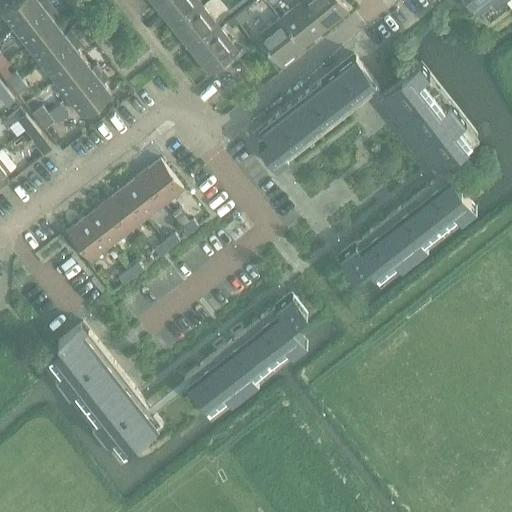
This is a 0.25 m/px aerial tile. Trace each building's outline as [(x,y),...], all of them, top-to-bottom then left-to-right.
[(12,0),(0,9),(14,27),(49,0),(49,1),(50,0),(12,0)] [(49,0),(14,27),(27,44),(57,21),(50,12),(55,8),(49,1),(49,0)] [(198,0),(158,0),(154,3),(172,26),(201,3),(198,0)] [(298,0),(278,16),(301,44),(324,26),(302,0),(298,0)] [(302,0),(324,26),(347,8),(340,0),(302,0)] [(471,0),(478,9),(489,0),(490,0),(496,7),(505,0),(471,0)] [(201,3),(172,26),(190,48),(219,26),(201,3)] [(248,9),(239,16),(244,23),(253,15),(248,9)] [(233,16),(227,21),(232,27),(238,22),(233,16)] [(278,63),(301,44),(278,16),(255,34),(278,63)] [(57,21),(27,44),(41,61),(83,28),(79,22),(71,29),(69,27),(64,31),(57,21)] [(190,48),(208,72),(237,49),(219,26),(190,48)] [(83,28),(41,61),(54,78),(84,56),(76,46),(89,36),(83,28)] [(270,135),(260,142),(278,166),(288,158),(290,157),(319,134),(349,111),(349,110),(373,91),(380,87),(380,86),(354,53),(324,77),(293,101),(262,126),(263,127),(270,135)] [(84,56),(54,78),(68,95),(103,68),(96,61),(91,65),(84,56)] [(378,97),(377,98),(396,122),(415,146),(434,170),(435,170),(441,165),(460,150),(467,144),(472,140),(461,125),(466,121),(459,112),(451,101),(451,102),(445,106),(435,92),(424,78),(429,74),(421,63),(416,68),(410,72),(394,84),(384,92),(378,97)] [(103,68),(68,95),(81,112),(110,90),(103,80),(108,76),(103,68)] [(17,70),(7,78),(11,84),(21,76),(17,70)] [(21,76),(11,84),(18,93),(28,85),(21,76)] [(0,92),(0,95),(8,105),(16,99),(6,87),(0,92)] [(43,104),(33,111),(39,119),(59,103),(49,111),(43,104)] [(59,103),(39,119),(45,126),(55,119),(59,123),(69,115),(59,103)] [(20,118),(26,126),(33,121),(26,113),(20,118)] [(26,126),(35,138),(33,140),(43,152),(52,146),(41,133),(42,132),(33,121),(26,126)] [(0,147),(0,177),(16,165),(1,146),(0,147)] [(140,171),(164,201),(182,186),(159,157),(140,171)] [(340,254),(339,254),(355,275),(370,263),(372,265),(374,268),(376,271),(380,275),(397,261),(402,267),(415,256),(429,246),(424,240),(441,227),(457,214),(462,220),(476,208),(473,204),(468,198),(446,170),(446,171),(439,176),(429,184),(415,195),(401,206),(397,209),(385,218),(372,228),(368,231),(357,240),(354,243),(340,254)] [(122,185),(145,215),(164,201),(140,171),(122,185)] [(104,199),(127,229),(145,215),(122,185),(104,199)] [(86,214),(109,243),(127,229),(104,199),(86,214)] [(181,207),(173,212),(184,225),(191,220),(181,207)] [(90,258),(109,243),(86,214),(67,228),(90,258)] [(184,225),(189,232),(199,224),(194,218),(191,220),(184,225)] [(175,232),(165,240),(170,246),(180,238),(175,232)] [(155,247),(160,254),(170,246),(165,240),(155,247)] [(139,260),(129,268),(134,274),(144,267),(139,260)] [(119,276),(124,282),(134,274),(129,268),(119,276)] [(200,364),(185,376),(190,383),(207,403),(210,408),(228,394),(232,401),(246,390),(260,379),(255,373),(272,360),(288,347),(293,353),(307,341),(303,336),(299,331),(297,329),(295,326),(293,323),(308,312),(292,291),(291,292),(277,303),(275,305),(264,313),(260,317),(246,328),(232,338),(228,342),(216,351),(204,361),(200,364)] [(50,356),(43,361),(62,384),(70,394),(76,389),(87,404),(98,418),(92,422),(92,423),(100,432),(107,442),(107,441),(113,437),(124,452),(130,447),(163,422),(155,411),(154,411),(149,405),(144,397),(125,374),(106,350),(87,326),(83,321),(58,341),(62,346),(56,351),(50,356)]
